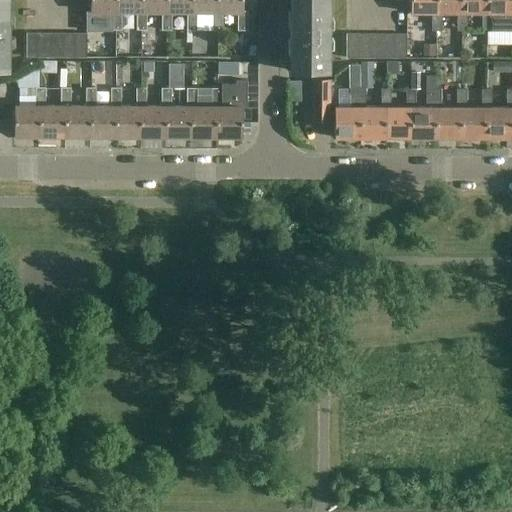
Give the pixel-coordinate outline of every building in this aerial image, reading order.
[(0,0),(0,29),(8,30),(8,0),(0,0)] [(121,30),(121,12),(116,12),(115,0),(90,0),(90,11),(111,12),(111,29),(121,30)] [(146,30),(146,12),(141,12),(141,0),(115,0),(116,12),(121,12),(136,12),(136,30),(146,30)] [(172,30),(172,12),(166,12),(166,0),(141,0),(141,12),(146,12),(162,12),(162,30),(172,30)] [(197,30),(197,12),(192,12),(191,0),(166,0),(166,12),(172,12),(186,12),(186,30),(197,30)] [(222,30),(222,12),(217,12),(217,0),(191,0),(192,12),(197,12),(212,12),(212,30),(222,30)] [(243,0),(217,0),(217,12),(222,12),(237,12),(237,30),(247,30),(247,11),(244,11),(243,0)] [(329,33),(328,0),(290,0),(290,33),(329,33)] [(437,12),(436,0),(410,0),(411,12),(431,12),(431,31),(442,31),(442,12),(437,12)] [(436,0),(437,12),(442,12),(456,12),(456,31),(467,31),(467,12),(462,12),(461,0),(436,0)] [(461,0),(462,12),(467,12),(482,12),(482,31),(492,31),(492,12),(487,12),(487,0),(461,0)] [(492,31),(507,31),(511,31),(511,0),(487,0),(487,12),(492,12),(492,31)] [(8,30),(0,29),(0,69),(8,69),(8,30)] [(38,33),(28,33),(26,33),(26,57),(39,57),(38,33)] [(50,33),(38,33),(39,57),(51,57),(50,33)] [(62,33),(50,33),(51,57),(63,57),(62,33)] [(74,33),(62,33),(63,57),(75,57),(74,33)] [(87,33),(74,33),(75,57),(87,57),(87,33)] [(329,33),(290,33),(290,70),(328,71),(329,33)] [(346,57),(358,57),(358,33),(346,33),(346,57)] [(358,57),(370,57),(370,33),(358,33),(358,57)] [(370,33),(370,57),(382,57),(382,33),(370,33)] [(382,57),(394,57),(394,33),(382,33),(382,57)] [(394,33),(394,57),(406,57),(406,33),(394,33)] [(39,87),(40,65),(15,78),(20,88),(20,99),(35,99),(35,87),(39,87)] [(411,107),(411,138),(436,138),(436,107),(441,107),(441,89),(436,89),(436,75),(426,75),(426,107),(415,107),(411,107)] [(243,137),(243,107),(247,107),(247,80),(237,80),(237,84),(222,84),(222,88),(223,88),(222,106),(217,106),(217,137),(243,137)] [(313,81),(313,121),(329,121),(329,81),(313,81)] [(41,106),(46,106),(46,88),(36,88),(36,106),(15,106),(14,136),(40,137),(41,106)] [(41,106),(40,137),(66,137),(66,106),(71,106),(71,88),(61,88),(61,106),(46,106),(41,106)] [(66,106),(66,137),(91,137),(91,105),(96,106),(96,88),(86,88),(86,106),(71,106),(66,106)] [(91,105),(91,137),(116,137),(116,106),(121,106),(121,88),(111,88),(111,106),(96,106),(91,105)] [(116,106),(116,137),(141,137),(141,106),(146,106),(146,88),(136,88),(136,106),(121,106),(116,106)] [(141,106),(141,137),(167,137),(167,106),(172,106),(172,88),(162,88),(161,106),(146,106),(141,106)] [(167,106),(167,137),(192,137),(192,106),(197,106),(197,88),(187,88),(187,106),(172,106),(167,106)] [(192,106),(192,137),(217,137),(217,106),(222,106),(223,88),(222,88),(212,88),(212,106),(197,106),(192,106)] [(380,107),(365,107),(361,107),(361,138),(386,138),(386,107),(390,107),(390,88),(380,88),(380,107)] [(456,107),(441,107),(436,107),(436,138),(461,138),(461,107),(466,107),(466,88),(456,88),(456,107)] [(511,107),(511,106),(511,88),(506,89),(506,107),(492,107),(486,107),(486,138),(511,138),(511,107)] [(361,107),(365,107),(365,89),(350,89),(350,106),(334,107),(334,138),(361,138),(361,107)] [(411,107),(415,107),(415,89),(406,89),(406,107),(390,107),(386,107),(386,138),(411,138),(411,107)] [(486,107),(492,107),(492,89),(481,89),(481,107),(466,107),(461,107),(461,138),(486,138),(486,107)]
